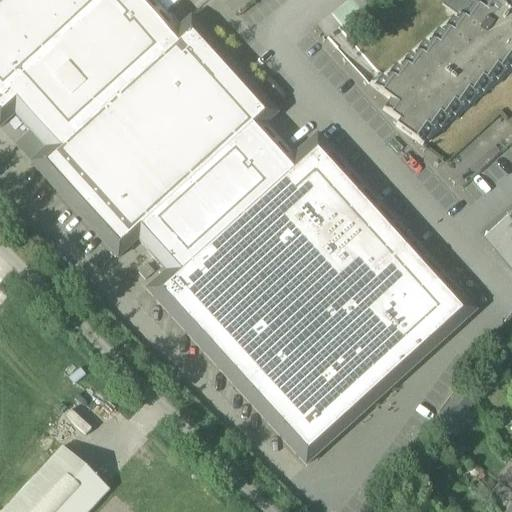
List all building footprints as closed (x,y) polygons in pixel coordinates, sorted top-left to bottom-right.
[(315,135),(304,146),(292,156),(264,125),(276,114),(189,18),(177,30),(157,8),(149,0),(0,0),(0,127),(13,116),(44,150),(29,163),(116,259),(136,241),(164,272),(144,290),(304,467),(475,312),(315,135)] [(511,0),(443,0),(440,5),(453,14),(380,75),(376,72),(366,85),(383,99),(380,111),(397,122),(393,127),(421,147),(511,69),(511,0)] [(511,213),(483,239),(511,272),(511,213)] [(499,333),(488,347),(498,354),(508,340),(499,333)] [(457,391),(430,425),(449,441),(457,431),(451,427),(471,402),(457,391)] [(87,511),(107,491),(60,448),(0,511),(87,511)]
